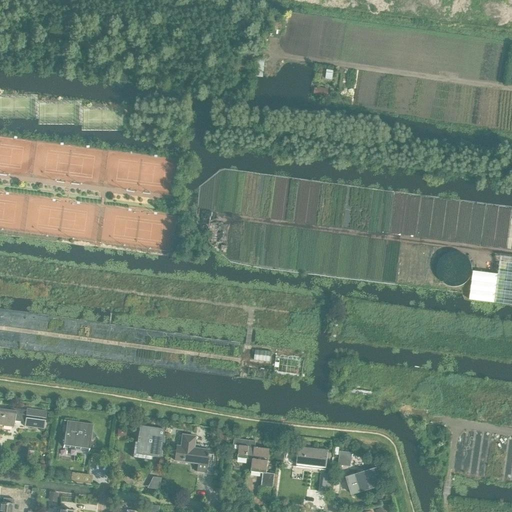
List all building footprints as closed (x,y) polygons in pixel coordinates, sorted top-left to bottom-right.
[(327,70),(325,79),(332,80),(334,71),(327,70)] [(314,88),(313,95),(316,95),(316,96),(327,98),(328,89),(317,87),(317,88),(314,88)] [(498,275),(494,303),(511,305),(511,257),(500,256),(498,275)] [(473,272),(469,300),(494,303),(498,275),(473,272)] [(254,360),(270,362),(271,352),(255,350),(254,360)] [(0,440),(2,426),(14,427),(15,422),(24,423),(24,427),(44,429),(45,421),(43,421),(44,418),(45,418),(46,411),(26,409),(26,411),(10,408),(10,411),(0,409),(0,440)] [(91,430),(92,425),(67,421),(63,445),(89,448),(90,441),(96,437),(91,430)] [(163,430),(139,427),(138,437),(134,437),(131,457),(150,460),(151,456),(159,457),(163,430)] [(117,436),(125,437),(126,430),(118,429),(117,436)] [(197,471),(205,472),(208,450),(195,448),(196,436),(181,434),(180,446),(176,446),(174,460),(198,463),(197,471)] [(273,487),(274,473),(267,472),(270,449),(255,447),(255,441),(234,438),(233,445),(239,446),(238,457),(253,459),(251,471),(262,473),(261,486),(273,487)] [(299,447),(296,467),(297,467),(326,470),(326,471),(327,460),(328,453),(328,450),(299,447)] [(340,452),(339,465),(350,466),(352,453),(340,452)] [(352,476),(347,477),(348,481),(352,495),(382,486),(376,468),(352,476)] [(324,473),(322,489),(329,490),(330,490),(332,474),(331,474),(324,473)] [(81,475),(80,483),(91,484),(92,476),(81,475)] [(0,511),(11,511),(13,504),(13,500),(3,499),(2,503),(0,503),(0,511)]
